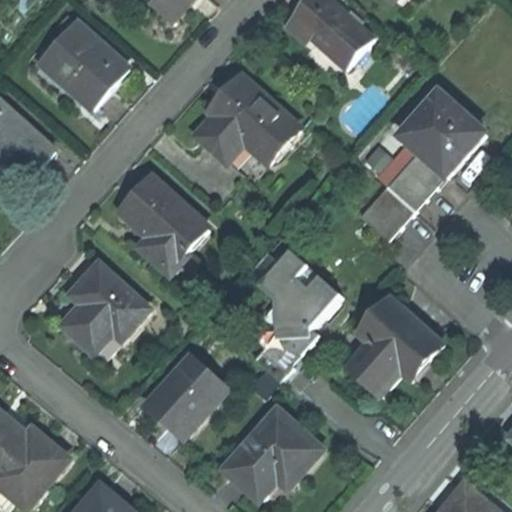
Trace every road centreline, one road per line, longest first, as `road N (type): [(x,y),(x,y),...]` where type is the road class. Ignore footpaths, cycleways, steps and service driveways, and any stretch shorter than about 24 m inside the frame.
road 1 (residential): [(258,0),(4,292)]
road 2 (residential): [(0,331),(6,349),(201,511)]
road 3 (residential): [(379,511),(511,353)]
